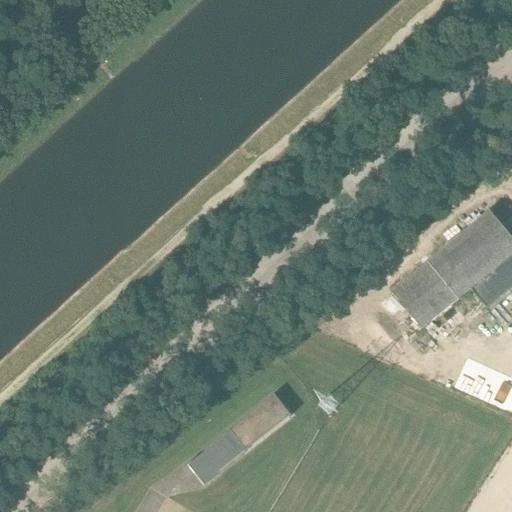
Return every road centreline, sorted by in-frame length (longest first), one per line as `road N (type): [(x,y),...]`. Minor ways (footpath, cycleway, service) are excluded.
road 1 (unclassified): [(511,59),(2,511)]
road 2 (track): [(0,390),(428,0)]
